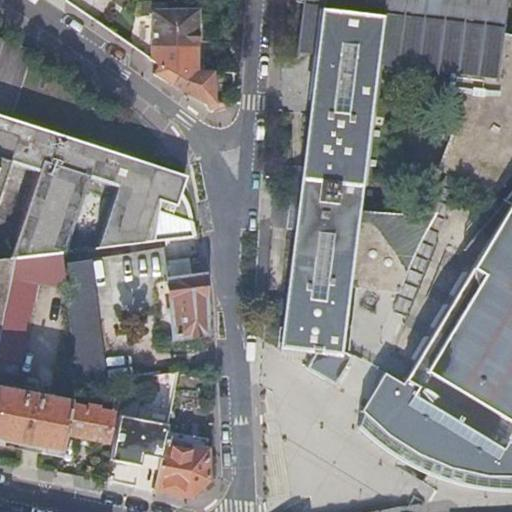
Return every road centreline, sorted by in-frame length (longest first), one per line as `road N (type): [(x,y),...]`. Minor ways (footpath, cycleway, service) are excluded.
road 1 (residential): [(245,511),(232,219)]
road 2 (residential): [(199,134),(25,0)]
road 3 (residential): [(232,219),(249,100)]
